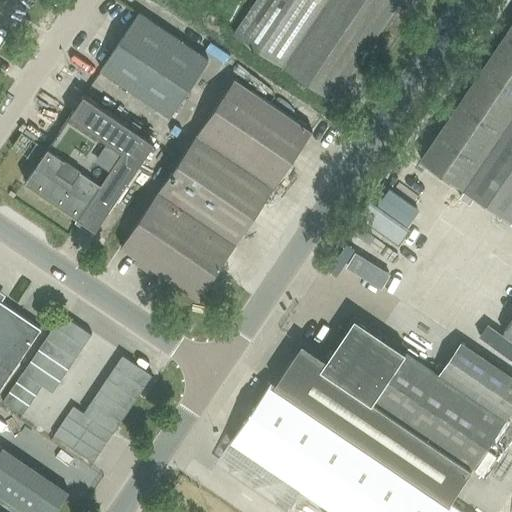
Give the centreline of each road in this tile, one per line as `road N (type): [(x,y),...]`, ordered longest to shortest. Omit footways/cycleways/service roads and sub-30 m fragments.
road 1 (unclassified): [(214,373),(467,0)]
road 2 (unclassified): [(214,373),(0,228)]
road 3 (unclassified): [(121,511),(214,373)]
road 4 (unclassified): [(0,126),(85,0)]
